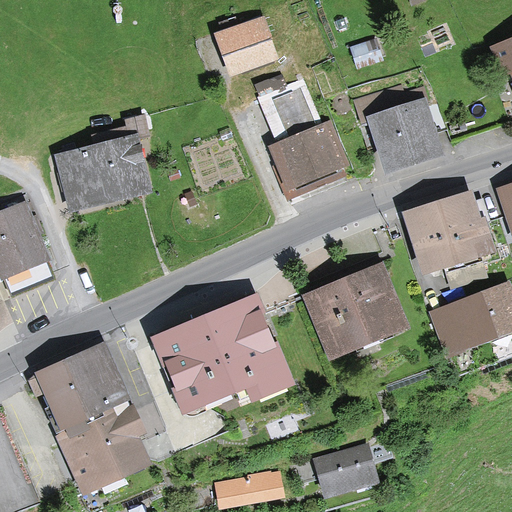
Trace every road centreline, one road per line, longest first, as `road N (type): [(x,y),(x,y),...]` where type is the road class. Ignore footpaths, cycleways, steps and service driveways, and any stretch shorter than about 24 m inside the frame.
road 1 (tertiary): [(0,366),(338,213),(511,158)]
road 2 (unknown): [(92,321),(45,182),(0,153)]
road 3 (unknown): [(138,301),(181,416)]
